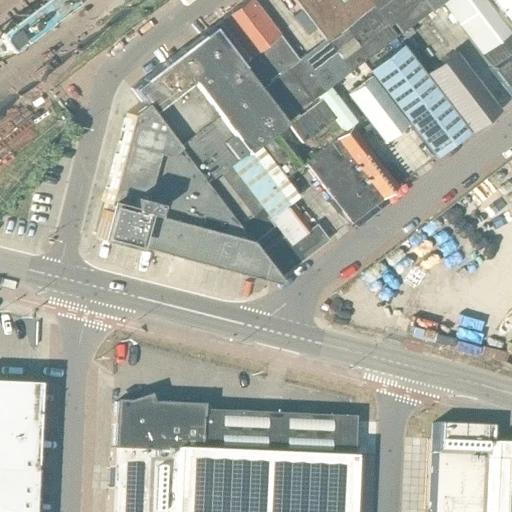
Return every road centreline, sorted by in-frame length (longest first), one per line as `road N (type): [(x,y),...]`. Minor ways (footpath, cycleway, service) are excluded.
road 1 (unclassified): [(204,0),(107,80),(56,277)]
road 2 (unclassified): [(265,330),(269,316),(511,129)]
road 3 (unclassified): [(68,511),(79,343),(92,286)]
road 4 (tertiary): [(265,330),(92,286)]
road 5 (unclassified): [(385,511),(390,416),(403,365)]
road 6 (tertiary): [(403,365),(265,330)]
